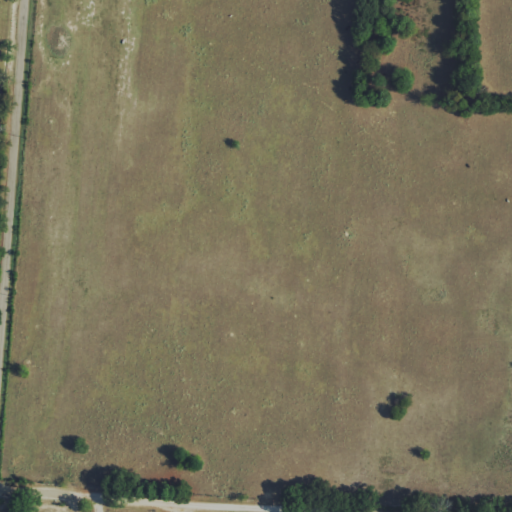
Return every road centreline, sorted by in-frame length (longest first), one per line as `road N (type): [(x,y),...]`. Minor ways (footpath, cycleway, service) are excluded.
road 1 (residential): [(0,479),(76,496),(354,511)]
road 2 (residential): [(17,0),(0,240)]
